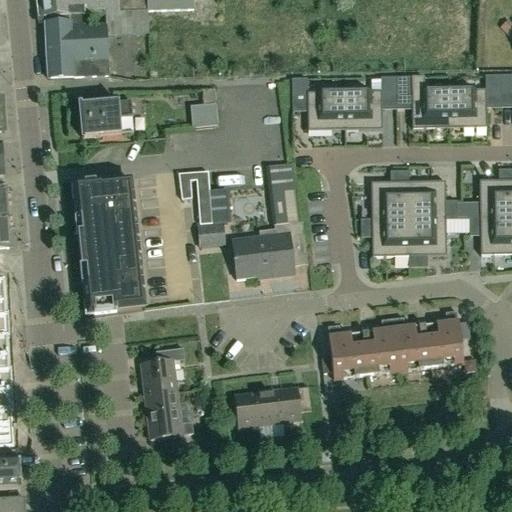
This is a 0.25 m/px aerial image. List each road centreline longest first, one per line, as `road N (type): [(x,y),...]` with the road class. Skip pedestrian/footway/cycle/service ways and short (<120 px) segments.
road 1 (residential): [(65,501),(14,0)]
road 2 (residential): [(65,501),(437,465),(511,434)]
road 3 (residential): [(351,302),(332,157),(511,154)]
road 4 (residential): [(511,423),(498,399),(499,326),(485,308),(459,289),(351,302)]
road 5 (residential): [(351,302),(226,317)]
